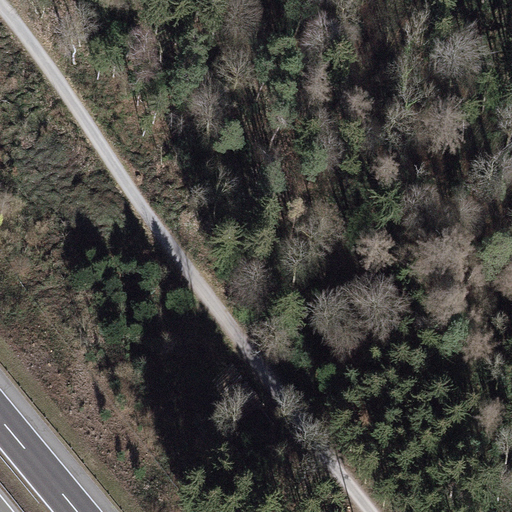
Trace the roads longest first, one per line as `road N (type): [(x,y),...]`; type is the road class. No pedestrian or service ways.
road 1 (track): [(0,5),(371,511)]
road 2 (motorway): [(79,511),(0,416)]
